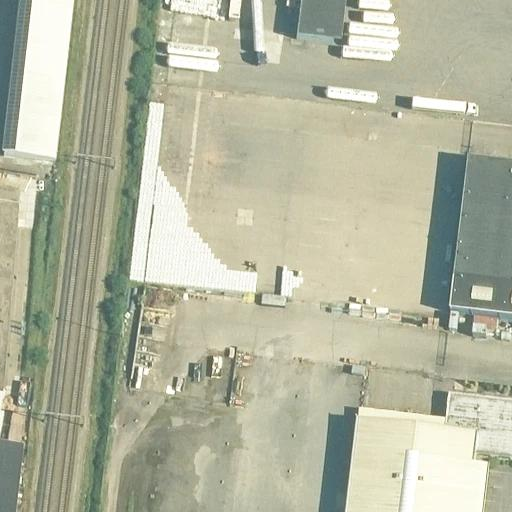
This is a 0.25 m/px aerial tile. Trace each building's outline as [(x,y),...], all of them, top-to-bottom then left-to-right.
[(73,4),(36,0),(21,0),(3,158),(55,164),(73,4)] [(299,0),(295,40),(331,45),(336,0),(299,0)] [(295,102),(288,173),(341,178),(341,177),(364,179),(364,172),(384,174),(390,110),(295,102)] [(156,222),(199,224),(202,146),(186,146),(185,157),(159,156),(156,222)] [(511,322),(511,167),(468,162),(450,315),(511,322)] [(384,202),(385,189),(295,180),(292,217),(369,224),(371,200),(384,202)] [(0,408),(3,391),(18,209),(0,205),(0,408)] [(330,275),(343,275),(344,237),(329,236),(328,265),(311,265),(310,286),(330,286),(330,275)] [(511,404),(449,397),(445,434),(358,423),(347,511),(469,511),(476,459),(511,463),(511,404)]
